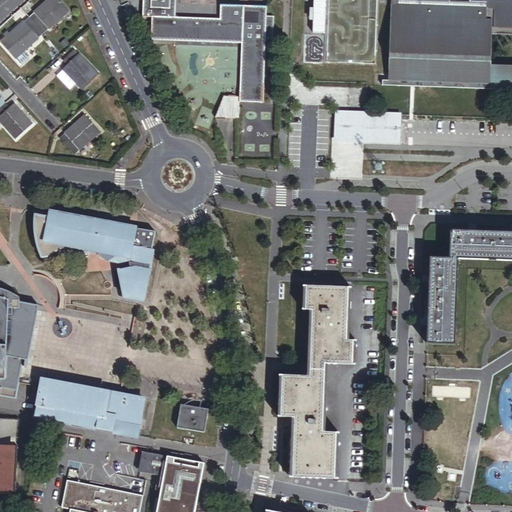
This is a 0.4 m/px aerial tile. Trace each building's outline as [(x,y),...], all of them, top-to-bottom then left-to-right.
[(45,35),(70,13),(59,0),(49,0),(29,18),(45,35)] [(177,18),(177,0),(143,0),(143,17),(151,18),(151,40),(242,44),(240,96),(240,102),(240,103),(263,103),(266,40),(273,39),(274,17),(267,16),(267,8),(221,6),(220,19),(177,18)] [(312,0),(310,33),(324,34),(326,0),(312,0)] [(511,0),(470,0),(471,3),(450,2),(450,0),(391,0),(389,75),(492,78),(492,67),(493,36),(511,37),(511,0)] [(23,54),(45,35),(29,18),(9,35),(6,38),(1,43),(21,66),(28,60),(23,54)] [(64,69),(82,90),(99,75),(81,54),(80,55),(75,50),(63,61),(67,66),(64,69)] [(511,91),(511,67),(492,67),(492,78),(492,84),(389,81),(382,81),(382,87),(511,91)] [(492,84),(492,78),(389,75),(389,81),(492,84)] [(240,119),(240,103),(240,102),(240,96),(225,96),(216,118),(240,119)] [(33,125),(14,105),(10,108),(6,103),(0,108),(0,130),(4,127),(16,140),(33,125)] [(334,141),(400,142),(401,110),(335,110),(334,141)] [(79,152),(101,132),(87,116),(67,134),(70,138),(65,143),(75,155),(79,152)] [(70,138),(67,134),(61,139),(65,143),(70,138)] [(128,262),(129,269),(128,271),(119,273),(123,297),(124,298),(139,301),(143,302),(153,253),(151,252),(155,233),(152,233),(152,231),(136,228),(50,214),(49,219),(36,216),(35,224),(34,231),(35,235),(36,241),(38,248),(39,251),(42,259),(44,259),(47,258),(50,257),(56,253),(59,252),(62,251),(66,250),(69,250),(71,251),(76,252),(83,254),(89,254),(89,253),(100,255),(100,256),(128,262)] [(511,261),(511,233),(450,231),(449,259),(458,259),(511,261)] [(455,345),(458,259),(449,259),(430,258),(427,344),(455,345)] [(347,341),(349,289),(307,287),(306,311),(311,311),(309,370),(326,371),(326,364),(353,365),(354,342),(347,341)] [(14,347),(16,335),(24,336),(29,309),(9,305),(9,301),(3,299),(0,298),(0,388),(6,389),(5,392),(6,393),(8,393),(9,392),(9,390),(13,391),(19,359),(19,358),(14,357),(14,355),(14,353),(14,350),(14,347)] [(26,361),(37,308),(29,309),(24,336),(19,358),(19,359),(26,361)] [(323,433),(326,371),(309,370),(309,377),(283,376),(281,418),(295,418),(293,478),(335,479),(337,434),(323,433)] [(35,418),(138,437),(144,402),(95,393),(95,396),(88,395),(89,391),(42,383),(35,418)] [(205,433),(210,410),(182,405),(177,428),(205,433)] [(0,495),(11,496),(11,498),(15,499),(19,421),(0,419),(0,495)] [(162,475),(165,456),(144,453),(141,471),(150,473),(153,474),(162,475)] [(194,511),(203,463),(165,456),(162,475),(153,474),(152,482),(151,487),(152,487),(151,495),(149,495),(147,511),(146,511),(194,511)] [(139,511),(143,497),(68,482),(63,508),(71,510),(70,511),(139,511)]
